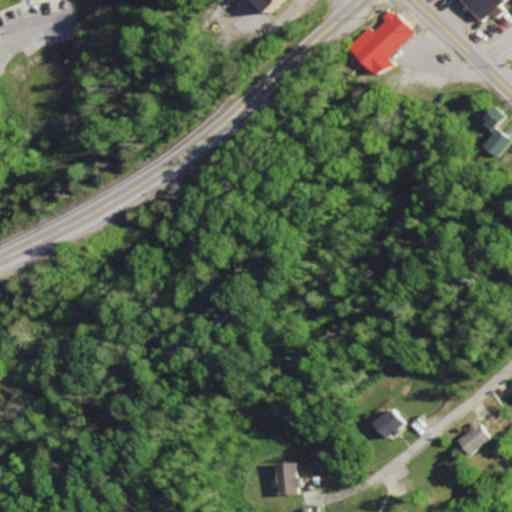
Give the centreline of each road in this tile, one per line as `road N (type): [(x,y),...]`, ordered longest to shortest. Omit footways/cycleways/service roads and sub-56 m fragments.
road 1 (secondary): [(370,0),(183,161),(97,219),(0,268)]
road 2 (residential): [(511,372),(392,470)]
road 3 (primary): [(511,89),(418,0)]
